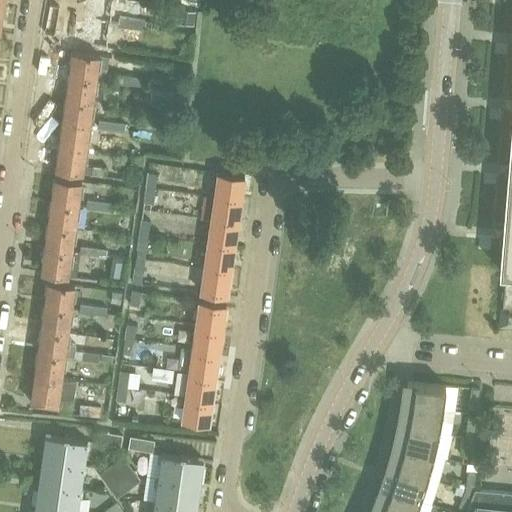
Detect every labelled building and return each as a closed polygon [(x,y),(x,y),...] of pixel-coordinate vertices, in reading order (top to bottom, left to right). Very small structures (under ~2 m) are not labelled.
[(86,0),(83,19),(115,23),(118,0),(86,0)] [(194,24),(195,12),(180,10),(178,22),(194,24)] [(128,16),(127,24),(139,26),(140,18),(128,16)] [(83,19),(80,42),(112,47),(115,23),(83,19)] [(136,42),(124,40),(123,48),(135,50),(136,42)] [(101,80),(104,56),(72,52),(69,75),(101,80)] [(114,72),(113,80),(125,82),(126,73),(114,72)] [(97,103),(101,80),(69,75),(66,99),(97,103)] [(122,97),(110,95),(109,103),(121,105),(122,97)] [(97,103),(66,99),(62,122),(94,126),(97,103)] [(106,126),(118,128),(119,120),(107,118),(106,126)] [(94,126),(62,122),(59,145),(91,149),(94,126)] [(511,269),(511,129),(508,169),(503,235),(502,242),(500,268),(506,269),(511,269)] [(160,149),(160,140),(138,140),(138,149),(160,149)] [(103,150),(115,151),(116,143),(104,142),(103,150)] [(91,149),(59,145),(56,169),(87,173),(91,149)] [(111,175),(112,167),(100,165),(99,174),(111,175)] [(148,171),(146,185),(156,186),(157,172),(148,171)] [(219,172),(215,196),(241,199),(245,176),(219,172)] [(86,181),(55,177),(51,201),(83,205),(86,181)] [(156,186),(146,185),(144,200),(154,202),(156,186)] [(215,196),(211,219),(237,223),(241,199),(215,196)] [(106,208),(108,200),(96,198),(94,206),(106,208)] [(83,205),(51,201),(48,224),(80,228),(83,205)] [(141,218),(139,233),(149,234),(151,220),(141,218)] [(211,219),(208,243),(233,247),(237,223),(211,219)] [(103,231),(104,223),(92,221),(91,229),(103,231)] [(80,228),(48,224),(45,247),(76,251),(80,228)] [(149,234),(139,233),(137,247),(147,249),(149,234)] [(208,243),(204,267),(230,271),(233,247),(208,243)] [(101,246),(89,244),(88,252),(100,254),(101,246)] [(76,251),(45,247),(41,271),(73,275),(76,251)] [(142,283),(146,258),(136,257),(132,281),(142,283)] [(230,271),(204,267),(200,291),(226,295),(230,271)] [(85,268),(84,277),(96,278),(98,270),(85,268)] [(511,269),(506,269),(502,309),(500,310),(499,326),(511,327),(511,324),(511,269)] [(49,279),(45,303),(77,307),(80,283),(49,279)] [(138,315),(141,290),(131,289),(128,313),(138,315)] [(200,300),(196,324),(222,328),(225,304),(200,300)] [(88,310),(100,312),(101,304),(89,302),(88,310)] [(45,303),(42,326),(74,331),(77,307),(45,303)] [(127,322),(125,337),(134,339),(136,324),(127,322)] [(196,324),(192,348),(218,352),(222,328),(196,324)] [(96,335),(98,327),(86,325),(84,333),(96,335)] [(42,326),(39,350),(71,354),(74,331),(42,326)] [(134,339),(125,337),(123,352),(132,353),(134,339)] [(192,348),(189,371),(215,375),(218,352),(192,348)] [(82,349),(81,357),(93,359),(94,350),(82,349)] [(39,350),(36,373),(67,377),(71,354),(39,350)] [(120,370),(118,385),(128,387),(130,371),(120,370)] [(211,399),(215,375),(189,371),(189,372),(177,371),(174,392),(185,394),(185,395),(211,399)] [(78,380),(90,382),(91,374),(79,372),(78,380)] [(67,377),(36,373),(33,397),(64,401),(67,377)] [(90,382),(78,380),(77,388),(89,390),(90,382)] [(405,394),(404,403),(442,409),(443,402),(444,395),(446,384),(407,381),(405,394)] [(128,387),(118,385),(116,399),(126,401),(128,387)] [(480,387),(471,386),(468,407),(477,408),(480,387)] [(211,399),(185,395),(182,419),(207,423),(211,399)] [(402,414),(400,425),(438,432),(439,426),(441,417),(442,409),(404,403),(402,414)] [(468,415),(465,436),(474,437),(476,416),(468,415)] [(398,435),(395,446),(433,455),(436,439),(438,432),(400,425),(398,435)] [(121,446),(123,434),(98,430),(96,441),(121,446)] [(46,436),(42,460),(84,465),(87,442),(46,436)] [(153,451),(155,440),(130,436),(129,447),(153,451)] [(474,437),(465,436),(463,456),(472,457),(474,437)] [(391,461),(389,466),(426,477),(428,470),(431,461),(433,455),(395,446),(394,451),(391,461)] [(160,455),(157,475),(199,480),(202,460),(160,455)] [(111,464),(119,475),(131,466),(123,456),(111,464)] [(42,460),(39,484),(81,489),(84,465),(42,460)] [(107,484),(119,475),(111,464),(100,473),(107,484)] [(385,480),(382,487),(419,499),(423,488),(426,477),(389,466),(388,471),(385,480)] [(133,469),(121,478),(129,488),(141,479),(133,469)] [(465,488),(474,491),(474,490),(476,470),(467,469),(465,488)] [(157,475),(154,499),(196,504),(199,480),(157,475)] [(129,488),(121,478),(110,487),(117,497),(129,488)] [(39,484),(36,507),(72,511),(77,511),(81,489),(39,484)] [(378,499),(374,507),(387,511),(413,511),(418,502),(419,499),(382,487),(378,499)] [(474,491),(465,488),(458,506),(466,509),(474,491)] [(511,511),(511,491),(482,488),(476,488),(471,505),(476,505),(475,511),(511,511)] [(154,499),(152,511),(194,511),(196,504),(154,499)] [(105,510),(106,511),(123,511),(124,511),(116,501),(105,510)]
